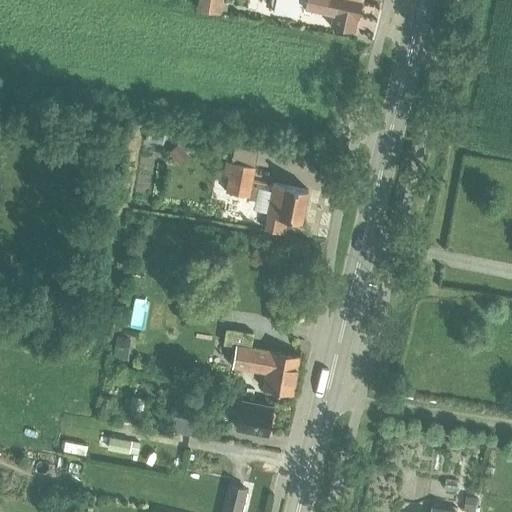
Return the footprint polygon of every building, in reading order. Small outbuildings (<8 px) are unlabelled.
[(196,0),(195,9),(219,13),(220,0),(196,0)] [(299,4),(332,11),(329,25),(353,30),(356,17),(357,17),(361,2),(352,0),(268,0),(269,2),(269,3),(270,5),(271,6),(271,7),(273,7),(272,9),(297,15),(299,4)] [(179,142),(168,151),(178,162),(188,153),(179,142)] [(254,166),(231,161),(225,191),(248,196),(254,166)] [(267,214),(264,228),(284,232),(287,218),(301,221),(308,190),(273,182),(266,213),(267,214)] [(511,240),(484,236),(481,257),(511,261),(511,240)] [(464,298),(466,286),(446,283),(444,294),(464,298)] [(291,392),(297,355),(250,346),(252,333),(227,329),(224,343),(235,344),(231,365),(265,371),(262,387),(291,392)] [(116,335),(113,357),(127,359),(130,337),(116,335)] [(266,431),(271,406),(240,400),(241,396),(221,392),(218,407),(237,410),(234,425),(239,426),(238,429),(250,432),(250,428),(266,431)] [(110,413),(112,397),(100,395),(97,411),(110,413)] [(132,397),(129,414),(141,415),(144,399),(132,397)] [(195,434),(198,418),(173,414),(170,430),(195,434)] [(131,440),(110,436),(107,449),(128,453),(137,454),(140,442),(131,440)] [(240,511),(246,488),(229,484),(221,511),(240,511)] [(465,495),(464,509),(475,510),(477,496),(465,495)]
